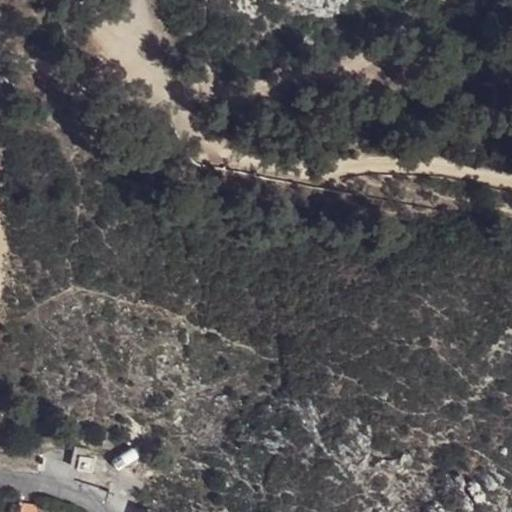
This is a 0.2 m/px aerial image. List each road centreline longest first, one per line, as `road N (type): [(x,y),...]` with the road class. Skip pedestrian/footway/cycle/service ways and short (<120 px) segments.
road 1 (track): [(511,183),(425,165),(314,170),(234,160),(175,109),(78,0)]
road 2 (track): [(454,0),(400,23),(371,60),(337,72),(290,70),(245,93),(201,87),(148,37)]
road 3 (track): [(0,41),(175,109)]
